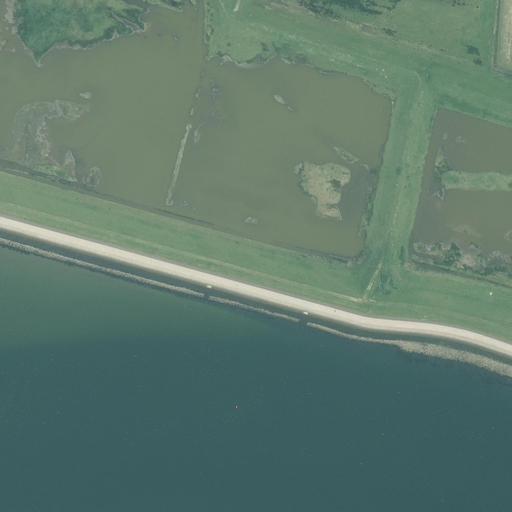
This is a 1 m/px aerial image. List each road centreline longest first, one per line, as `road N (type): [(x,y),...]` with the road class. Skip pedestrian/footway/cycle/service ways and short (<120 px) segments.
road 1 (track): [(0,213),(352,310),(439,320),(511,341)]
road 2 (track): [(511,329),(363,299),(0,199)]
road 3 (track): [(363,299),(386,241),(418,77),(241,19),(238,0)]
